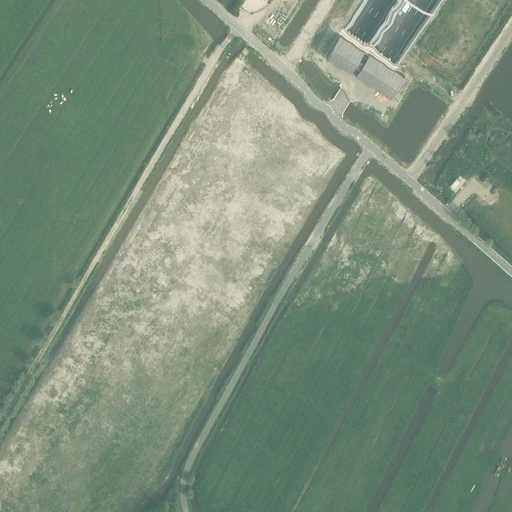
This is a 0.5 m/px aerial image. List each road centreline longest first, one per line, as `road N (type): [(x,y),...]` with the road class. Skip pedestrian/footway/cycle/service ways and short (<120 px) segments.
road 1 (motorway): [(92,511),(419,0)]
road 2 (motorway): [(381,0),(58,511)]
road 3 (unclassified): [(185,511),(193,453),(372,148)]
road 4 (unclassified): [(511,272),(372,148)]
road 5 (unclassified): [(372,148),(256,43)]
